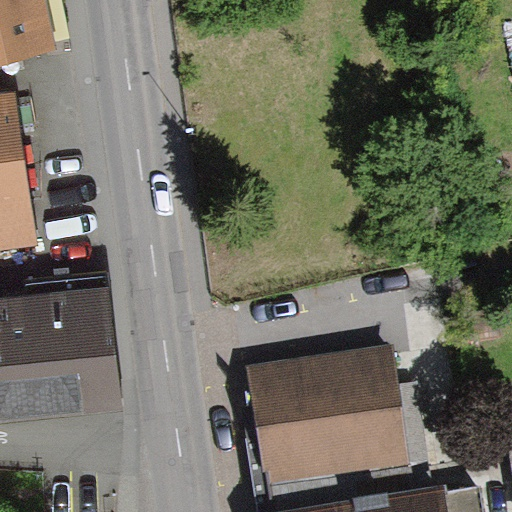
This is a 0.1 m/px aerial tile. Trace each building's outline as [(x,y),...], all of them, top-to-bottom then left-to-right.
[(0,0),(0,62),(60,49),(48,0),(0,0)] [(0,243),(33,238),(11,105),(0,107),(0,243)] [(0,425),(116,414),(103,272),(19,280),(21,301),(0,303),(0,425)] [(387,355),(245,375),(265,511),(445,511),(444,503),(383,511),(356,511),(352,481),(404,473),(387,355)] [(490,511),(489,499),(459,503),(460,511),(490,511)]
